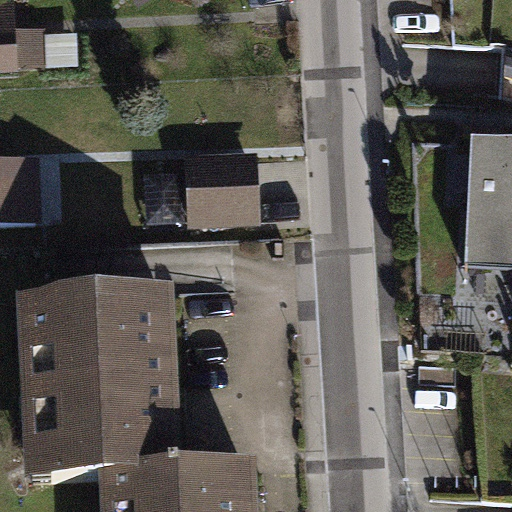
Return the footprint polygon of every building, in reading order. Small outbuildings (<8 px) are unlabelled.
[(15,0),(0,0),(0,74),(49,72),(47,34),(18,35),(15,0)] [(472,274),(511,275),(511,148),(478,148),(472,274)] [(257,158),(190,162),(193,231),(261,228),(257,158)] [(20,166),(0,166),(0,228),(22,227),(20,166)] [(175,305),(26,311),(34,487),(109,483),(183,480),(175,305)] [(183,480),(109,483),(110,511),(260,511),(259,477),(183,480)]
